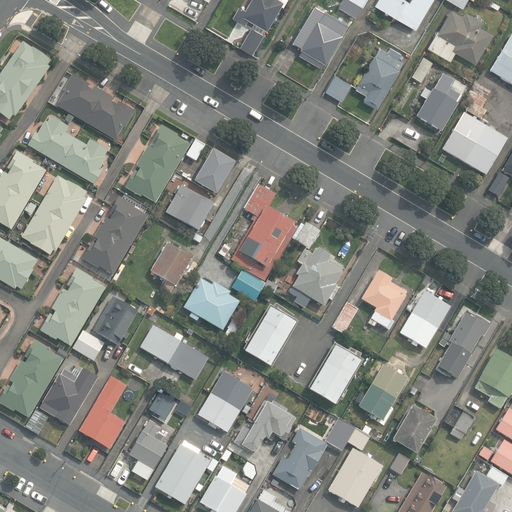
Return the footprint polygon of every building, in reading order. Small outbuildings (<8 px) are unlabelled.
[(287,0),(250,0),(245,10),(239,7),(232,18),(244,25),(247,20),(267,31),(281,6),(283,7),(287,0)] [(339,0),(336,6),(354,16),(362,0),(339,0)] [(375,0),(373,5),(413,28),(429,0),(375,0)] [(487,5),(496,10),(498,5),(490,0),(487,5)] [(299,55),(319,66),(322,61),(325,63),(348,25),(341,21),(342,19),(339,16),(337,18),(314,5),(293,43),(301,48),(300,49),(302,50),(299,55)] [(455,52),(475,63),(492,34),(479,27),(482,22),(465,13),(463,17),(450,10),(438,32),(437,31),(427,48),(450,61),(455,52)] [(238,46),(250,53),(262,33),(250,26),(238,46)] [(488,69),(511,83),(511,34),(510,33),(488,69)] [(0,113),(9,120),(13,115),(15,117),(50,67),(48,65),(51,60),(32,47),(31,48),(23,42),(0,75),(0,113)] [(362,99),(375,107),(402,61),(397,58),(400,53),(389,47),(386,51),(378,47),(374,54),(373,54),(354,88),(365,94),(362,99)] [(410,78),(420,84),(432,64),(423,58),(410,78)] [(324,89),(340,99),(350,83),(333,73),(324,89)] [(415,116),(439,130),(456,102),(455,102),(459,94),(448,88),(453,80),(442,73),(432,88),(431,88),(415,116)] [(56,105),(115,140),(124,126),(125,127),(135,111),(120,101),(118,100),(116,104),(112,101),(114,98),(94,86),(92,90),(87,87),(89,84),(72,74),(63,90),(64,91),(56,105)] [(466,110),(481,119),(486,111),(481,108),(491,91),(475,82),(465,99),(470,102),(466,110)] [(418,95),(424,98),(429,90),(423,87),(418,95)] [(442,150),(486,175),(507,138),(493,130),(495,128),(490,125),(489,127),(476,120),(477,118),(474,116),(472,118),(463,113),(442,150)] [(52,160),(94,185),(101,172),(99,170),(107,157),(105,156),(108,150),(90,140),(86,146),(66,133),(69,127),(51,117),(47,122),(45,121),(38,134),(35,133),(28,146),(52,160)] [(140,194),(154,202),(189,143),(175,135),(176,134),(160,124),(152,136),(150,140),(154,143),(151,147),(146,144),(135,164),(139,167),(137,171),(133,169),(123,186),(139,196),(140,194)] [(185,154),(195,159),(204,144),(194,138),(185,154)] [(501,170),(511,176),(511,148),(502,166),(503,166),(501,170)] [(0,222),(11,229),(45,170),(32,162),(33,160),(16,150),(6,167),(11,170),(8,174),(3,171),(0,176),(0,222)] [(215,195),(234,163),(212,150),(193,182),(215,195)] [(484,191),(495,197),(507,177),(497,170),(484,191)] [(30,243),(50,255),(53,250),(56,252),(87,199),(84,198),(87,192),(67,181),(67,182),(57,176),(21,237),(31,243),(30,243)] [(236,265),(264,281),(295,229),(290,226),(292,223),(268,209),(276,195),(258,184),(243,209),(256,216),(230,260),(237,263),(236,265)] [(197,232),(213,204),(180,186),(165,213),(197,232)] [(98,266),(112,274),(147,214),(133,208),(134,205),(117,195),(112,204),(108,212),(112,215),(109,219),(105,216),(93,236),(97,239),(95,243),(91,241),(89,243),(81,258),(97,268),(98,266)] [(26,211),(32,215),(37,206),(30,203),(26,211)] [(147,228),(161,237),(166,227),(153,219),(147,228)] [(293,238),(307,247),(318,229),(304,220),(293,238)] [(15,285),(20,288),(32,268),(31,268),(37,259),(0,237),(0,279),(14,288),(15,285)] [(163,288),(170,292),(174,285),(175,286),(193,256),(179,248),(178,249),(167,243),(150,271),(167,281),(163,288)] [(225,256),(231,247),(225,243),(219,253),(225,256)] [(327,255),(315,248),(314,250),(312,249),(310,254),(302,249),(295,261),(300,264),(294,274),(296,276),(290,287),(291,288),(291,289),(297,293),(292,301),(301,306),(307,297),(322,306),(327,298),(330,299),(337,288),(334,286),(335,285),(333,284),(340,272),(341,272),(343,269),(341,268),(341,267),(327,259),(327,258),(326,257),(327,255)] [(56,336),(70,344),(104,286),(90,278),(91,276),(75,266),(65,283),(69,285),(67,290),(62,287),(50,306),(55,309),(52,314),(48,312),(38,328),(55,338),(56,336)] [(230,286),(253,300),(262,285),(263,281),(240,268),(230,286)] [(385,328),(388,330),(393,322),(390,321),(405,296),(404,295),(406,292),(389,282),(391,279),(378,271),(361,299),(376,308),(374,312),(368,323),(373,326),(376,322),(386,327),(385,328)] [(199,317),(222,330),(239,301),(228,295),(230,292),(213,282),(211,285),(200,279),(183,307),(191,312),(189,316),(196,320),(199,317)] [(273,291),(277,284),(270,281),(267,287),(273,291)] [(399,333),(425,348),(449,307),(424,291),(399,333)] [(147,301),(154,305),(158,298),(151,294),(147,301)] [(93,331),(117,345),(122,337),(126,339),(129,334),(125,332),(137,311),(112,297),(93,331)] [(331,325),(341,331),(356,307),(345,301),(331,325)] [(244,351),(269,366),(294,322),(269,308),(244,351)] [(451,375),(456,378),(470,354),(469,354),(480,335),(482,337),(490,324),(474,315),(473,318),(465,313),(446,345),(449,346),(436,370),(449,378),(451,375)] [(234,336),(241,324),(233,320),(226,332),(234,336)] [(140,347),(195,380),(208,358),(180,342),(183,337),(176,333),(173,338),(153,326),(140,347)] [(71,346),(93,359),(103,341),(82,328),(71,346)] [(186,335),(192,338),(195,333),(189,330),(186,335)] [(441,338),(446,341),(449,336),(444,333),(441,338)] [(14,408),(27,416),(62,357),(48,349),(49,348),(33,338),(23,355),(27,357),(25,361),(20,359),(8,378),(12,381),(10,386),(6,384),(4,387),(0,394),(0,402),(13,410),(14,408)] [(308,390),(333,404),(359,360),(334,346),(308,390)] [(485,400),(497,407),(504,395),(506,396),(511,386),(511,361),(511,359),(511,358),(491,346),(474,378),(476,379),(471,386),(487,395),(485,400)] [(66,351),(58,347),(55,352),(63,356),(66,351)] [(376,417),(382,420),(407,379),(383,364),(358,406),(368,412),(366,415),(375,420),(376,417)] [(38,406),(68,423),(97,375),(82,366),(79,370),(74,367),(71,372),(63,367),(59,373),(58,372),(38,406)] [(196,414),(226,432),(251,388),(238,380),(239,378),(236,376),(235,378),(221,370),(209,391),(196,414)] [(258,379),(263,382),(267,376),(262,373),(258,379)] [(111,376),(78,431),(109,449),(124,423),(109,414),(127,385),(111,376)] [(149,410),(165,419),(175,402),(159,393),(149,410)] [(234,442),(254,454),(263,437),(270,441),(274,435),(284,440),(291,428),(290,427),(295,418),(285,412),(287,409),(272,401),(270,405),(264,401),(253,420),(255,421),(250,430),(243,426),(234,442)] [(390,437),(414,451),(434,418),(426,413),(427,412),(418,407),(417,408),(410,404),(404,414),(403,413),(395,427),(396,428),(390,437)] [(463,433),(473,416),(452,404),(442,421),(452,426),(449,432),(459,438),(463,432),(463,433)] [(37,433),(48,415),(34,407),(24,425),(37,433)] [(495,431),(511,441),(511,410),(508,409),(495,431)] [(340,449),(345,441),(353,427),(336,417),(323,440),(340,449)] [(130,471),(146,481),(153,469),(166,446),(161,443),(164,437),(156,432),(158,427),(153,424),(154,422),(148,419),(142,431),(141,430),(127,453),(137,459),(130,471)] [(353,427),(345,441),(360,449),(368,435),(353,427)] [(273,475),(299,490),(307,476),(308,476),(327,444),(300,428),(292,442),(297,444),(287,460),(283,458),(273,475)] [(154,485),(183,503),(208,459),(197,452),(199,449),(183,439),(181,443),(179,442),(154,485)] [(511,445),(503,440),(490,462),(511,476),(511,445)] [(74,445),(69,443),(66,449),(71,451),(74,445)] [(491,452),(482,447),(478,455),(486,460),(491,452)] [(327,490),(357,507),(381,466),(352,448),(327,490)] [(389,467),(399,473),(407,458),(397,453),(389,467)] [(211,470),(217,460),(211,457),(206,467),(211,470)] [(198,500),(217,511),(232,511),(244,492),(228,483),(235,472),(221,464),(215,475),(214,474),(198,500)] [(485,474),(501,484),(507,475),(490,465),(485,474)] [(449,510),(452,511),(487,511),(482,509),(497,482),(474,469),(462,489),(456,486),(450,496),(455,500),(449,510)] [(397,511),(430,511),(446,487),(421,472),(397,511)] [(291,511),(273,502),(276,497),(263,490),(258,500),(256,499),(248,511),(291,511)] [(335,511),(337,511),(352,511),(354,510),(339,502),(335,511)]
